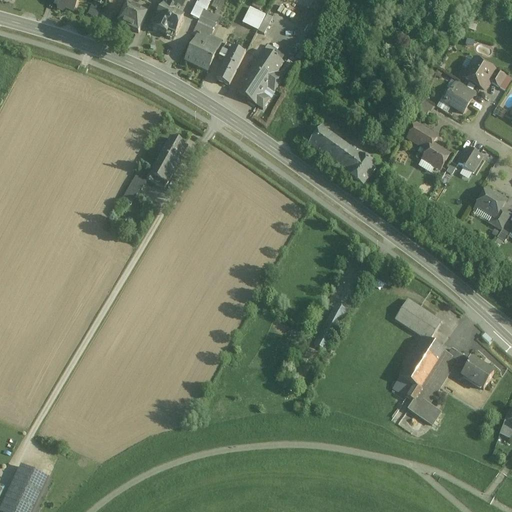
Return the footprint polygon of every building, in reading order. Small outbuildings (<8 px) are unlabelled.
[(57,0),(57,2),(55,5),(74,13),(79,0),(57,0)] [(134,0),(128,0),(118,24),(138,33),(150,7),(134,0)] [(161,34),(176,0),(167,0),(163,8),(164,9),(163,10),(162,10),(156,24),(155,24),(154,24),(153,24),(152,25),(152,26),(152,27),(152,28),(153,29),(153,30),(161,34)] [(176,0),(161,34),(167,36),(168,34),(175,37),(183,20),(178,17),(185,0),(176,0)] [(200,0),(199,4),(197,3),(191,17),(199,20),(203,11),(205,11),(210,0),(200,0)] [(225,1),(223,0),(215,0),(212,7),(212,8),(217,10),(214,15),(219,18),(221,13),(220,12),(225,1)] [(205,11),(203,11),(199,20),(192,36),(198,39),(200,34),(210,38),(220,18),(219,18),(214,15),(205,11)] [(278,29),(272,26),(271,27),(268,26),(272,19),(266,16),(258,31),(273,39),(278,29)] [(210,38),(200,34),(198,39),(187,62),(209,72),(218,52),(209,48),(213,39),(210,38)] [(222,44),(213,39),(209,48),(218,52),(222,44)] [(246,53),(227,44),(221,58),(227,61),(218,81),(230,86),(246,53)] [(263,51),(235,94),(263,111),(270,101),(263,96),(268,90),(274,94),(284,79),(278,75),(284,65),(263,51)] [(494,73),(475,61),(474,62),(468,58),(462,67),(469,71),(464,79),(484,91),(489,83),(494,73)] [(506,78),(495,71),(494,73),(489,83),(499,89),(506,78)] [(457,83),(451,92),(450,91),(446,92),(442,99),(443,103),(463,115),(471,101),(468,99),(472,92),(457,83)] [(435,108),(422,101),(419,107),(432,114),(435,108)] [(437,139),(416,126),(408,140),(428,152),(431,146),(432,146),(437,139)] [(321,131),(309,148),(322,158),(335,141),(321,131)] [(187,150),(170,140),(147,180),(163,190),(172,176),(173,177),(178,169),(179,169),(182,164),(179,162),(187,150)] [(335,141),(322,158),(335,167),(347,150),(335,141)] [(428,152),(423,161),(432,166),(433,169),(436,171),(439,170),(440,171),(449,157),(432,146),(431,146),(428,152)] [(360,159),(347,150),(335,167),(347,176),(360,159)] [(482,160),(467,150),(457,166),(473,175),(482,160)] [(376,169),(360,158),(347,176),(363,188),(376,169)] [(452,176),(456,166),(450,164),(446,174),(452,176)] [(135,179),(132,185),(131,184),(122,200),(132,205),(140,190),(141,191),(145,185),(135,179)] [(505,203),(486,192),(476,208),(498,221),(494,227),(502,232),(506,224),(507,223),(511,216),(501,210),(505,203)] [(502,232),(500,234),(507,239),(511,231),(511,229),(511,227),(506,224),(502,232)] [(507,239),(500,234),(497,239),(504,244),(507,239)] [(423,339),(399,376),(400,377),(414,386),(422,391),(446,353),(445,353),(429,342),(442,323),(407,301),(395,321),(423,339)] [(333,310),(314,344),(325,350),(335,332),(344,316),(333,310)] [(346,311),(344,316),(335,332),(340,335),(351,314),(346,311)] [(446,353),(422,391),(414,386),(407,397),(413,401),(408,409),(432,425),(440,412),(429,404),(456,362),(461,355),(452,350),(448,355),(446,353)] [(493,374),(472,360),(471,362),(461,355),(456,362),(467,369),(462,376),(483,390),(493,374)] [(298,376),(290,371),(285,378),(294,383),(298,376)] [(414,386),(400,377),(393,388),(407,397),(414,386)] [(506,418),(499,435),(509,439),(511,433),(511,419),(507,418),(506,418)] [(506,457),(499,463),(502,467),(510,461),(506,457)] [(21,468),(0,511),(39,511),(53,483),(21,468)]
